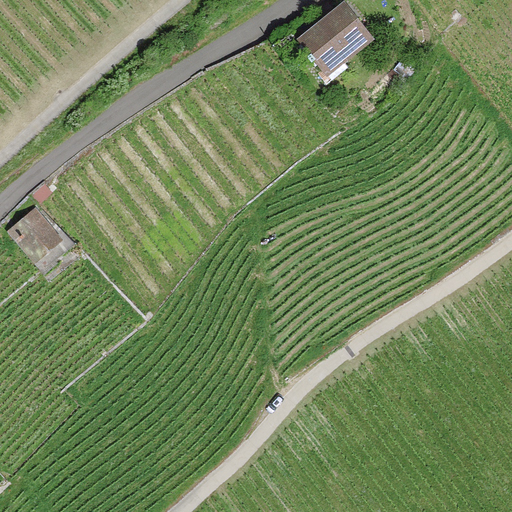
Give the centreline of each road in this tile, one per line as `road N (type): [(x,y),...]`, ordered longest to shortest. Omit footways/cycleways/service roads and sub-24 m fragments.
road 1 (unclassified): [(0,202),(213,35),(275,0)]
road 2 (track): [(0,172),(192,0)]
